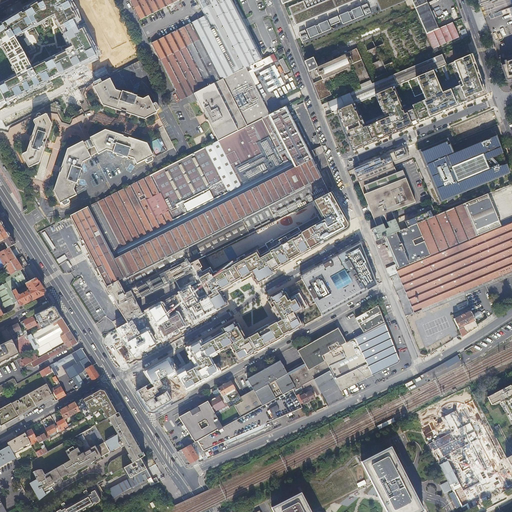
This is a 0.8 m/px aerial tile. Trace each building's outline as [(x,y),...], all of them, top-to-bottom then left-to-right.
[(39,0),(24,9),(33,25),(37,23),(38,25),(49,18),(56,18),(71,47),(51,58),(60,76),(97,57),(95,53),(97,52),(85,28),(80,31),(76,24),(80,22),(78,18),(79,17),(69,0),(41,0),(39,1),(39,0)] [(246,67),(261,59),(257,51),(236,10),(231,0),(130,0),(140,20),(179,0),(198,0),(206,16),(152,43),(181,100),(194,93),(246,67)] [(292,15),(296,24),(353,0),(328,0),(307,9),(292,15)] [(306,0),(303,1),(307,9),(328,0),(306,0)] [(404,0),(375,0),(380,11),(405,1),(404,0)] [(438,29),(425,0),(411,0),(416,10),(426,34),(438,29)] [(289,7),(292,15),(307,9),(303,1),(289,7)] [(299,33),(302,42),(370,13),(367,4),(299,33)] [(501,65),(506,81),(511,79),(511,7),(511,8),(511,9),(511,58),(504,61),(505,65),(501,65)] [(16,38),(24,33),(23,32),(33,25),(24,9),(6,20),(0,23),(0,107),(60,76),(51,58),(32,67),(25,52),(16,38)] [(438,29),(426,34),(434,52),(438,50),(437,47),(459,37),(453,22),(438,29)] [(467,32),(465,28),(460,30),(463,40),(465,39),(469,38),(467,32)] [(313,83),(320,100),(331,94),(329,90),(328,90),(325,82),(348,72),(347,68),(352,66),(361,88),(371,84),(361,60),(361,59),(361,58),(356,48),(341,55),(341,56),(318,67),(314,58),(305,62),(309,72),(317,68),(318,69),(316,70),(319,76),(321,75),(323,79),(313,83)] [(393,75),(398,85),(408,81),(432,70),(446,65),(442,54),(436,57),(393,75)] [(442,93),(432,70),(408,81),(415,97),(423,93),(425,100),(403,109),(394,87),(375,95),(384,116),(366,123),(357,102),(337,111),(353,150),(483,95),(469,55),(453,62),(462,84),(442,93)] [(285,73),(289,71),(284,58),(279,60),(285,73)] [(379,61),(373,63),(376,69),(381,67),(379,61)] [(275,66),(271,68),(278,82),(282,80),(275,66)] [(218,141),(270,114),(246,67),(194,93),(218,141)] [(269,68),(266,70),(273,85),(277,83),(269,68)] [(264,71),(260,73),(267,88),(271,86),(264,71)] [(361,88),(327,102),(332,113),(337,111),(357,102),(375,95),(394,87),(398,85),(393,75),(371,84),(361,88)] [(143,98),(138,97),(137,96),(137,95),(133,94),(134,93),(127,90),(126,92),(122,90),(122,91),(116,89),(110,79),(109,79),(107,76),(93,83),(94,87),(103,105),(118,110),(117,112),(121,114),(121,112),(126,114),(126,115),(129,117),(130,114),(145,119),(157,112),(156,111),(159,109),(160,109),(160,107),(156,101),(155,101),(152,102),(149,96),(143,98)] [(89,207),(135,298),(141,296),(141,297),(192,271),(194,271),(190,264),(198,260),(313,201),(330,192),(312,158),(309,152),(285,106),(270,114),(218,141),(89,207)] [(22,155),(28,167),(30,167),(40,162),(45,146),(48,147),(48,145),(47,145),(48,142),(49,143),(50,141),(47,140),(52,124),(47,114),(46,114),(34,120),(33,121),(35,125),(33,132),(31,131),(29,135),(31,135),(29,140),(28,140),(27,144),(29,144),(27,152),(23,153),(22,155)] [(167,151),(173,148),(163,126),(157,129),(167,151)] [(125,133),(121,132),(120,134),(106,129),(91,137),(91,139),(84,142),(84,141),(68,149),(63,163),(60,162),(59,166),(61,167),(59,172),(58,171),(56,175),(59,176),(54,190),(60,203),(62,202),(63,204),(63,205),(64,205),(65,205),(70,203),(71,202),(71,201),(69,198),(77,194),(74,188),(76,182),(77,183),(79,179),(80,179),(82,172),(81,172),(82,168),(81,168),(83,162),(92,157),(91,156),(98,152),(99,154),(107,150),(113,151),(113,152),(117,154),(117,155),(124,157),(124,156),(128,157),(128,156),(134,158),(137,163),(145,159),(146,162),(147,162),(148,162),(153,160),(153,159),(153,158),(152,156),(154,155),(148,143),(133,138),(134,136),(130,134),(129,136),(125,134),(125,133)] [(418,150),(440,202),(510,173),(497,135),(453,153),(452,149),(450,145),(447,138),(418,150)] [(320,146),(309,152),(312,158),(322,153),(320,146)] [(359,181),(394,167),(392,162),(408,155),(405,147),(380,157),(353,168),(359,181)] [(394,167),(359,181),(377,226),(395,219),(392,212),(416,202),(403,170),(397,173),(394,167)] [(331,192),(330,192),(313,201),(319,213),(317,214),(318,216),(274,242),(273,239),(265,243),(267,246),(246,258),(245,255),(230,263),(231,265),(224,269),(223,267),(213,273),(210,267),(202,272),(200,268),(202,267),(198,260),(190,264),(194,271),(200,282),(217,311),(230,303),(225,296),(224,296),(222,292),(251,276),(254,280),(256,279),(257,282),(274,273),(272,270),(281,265),(281,264),(288,260),(289,261),(345,229),(345,228),(347,226),(347,224),(347,221),(348,221),(331,192)] [(135,298),(89,207),(71,215),(96,264),(107,286),(106,288),(109,294),(112,294),(116,301),(115,303),(121,313),(128,322),(143,313),(138,304),(135,298)] [(408,227),(436,215),(434,209),(431,210),(427,212),(406,221),(408,227)] [(370,229),(375,240),(399,230),(395,219),(377,226),(370,229)] [(5,228),(0,220),(0,241),(4,240),(10,236),(5,228)] [(3,250),(8,247),(9,247),(15,244),(14,242),(15,241),(12,236),(10,236),(4,240),(0,241),(0,244),(1,246),(3,250)] [(316,302),(323,315),(377,285),(360,243),(301,276),(302,278),(316,302)] [(8,247),(3,250),(0,252),(0,257),(4,265),(17,258),(13,253),(9,247),(8,247)] [(64,254),(56,260),(64,272),(72,267),(67,260),(67,259),(64,254)] [(22,256),(17,258),(4,265),(0,267),(0,272),(1,272),(4,279),(23,268),(28,265),(22,256)] [(389,276),(395,274),(392,266),(386,268),(389,276)] [(27,275),(23,268),(4,279),(0,280),(0,298),(5,308),(17,302),(12,291),(30,281),(27,275)] [(19,306),(44,294),(44,292),(45,290),(37,278),(31,281),(30,281),(12,291),(17,302),(19,306)] [(170,357),(143,372),(151,384),(152,383),(160,379),(174,371),(185,392),(219,373),(210,357),(229,346),(238,362),(303,326),(296,313),(316,302),(302,278),(266,299),(278,319),(245,337),(236,320),(185,348),(192,361),(177,369),(170,357)] [(355,318),(364,333),(373,328),(384,322),(377,306),(355,318)] [(52,324),(62,318),(56,308),(52,307),(35,315),(39,323),(40,326),(42,325),(44,328),(52,324)] [(458,328),(475,320),(471,310),(454,318),(458,328)] [(479,310),(473,314),(476,319),(482,315),(479,310)] [(37,325),(36,324),(32,316),(20,322),(24,331),(25,331),(26,330),(36,325),(37,325)] [(48,343),(70,331),(62,318),(52,324),(44,328),(42,329),(38,330),(29,335),(27,336),(35,350),(37,349),(48,343)] [(364,333),(346,343),(322,356),(338,384),(341,391),(398,365),(400,361),(384,322),(373,328),(364,333)] [(18,323),(7,329),(12,339),(13,340),(15,339),(15,340),(18,338),(24,335),(22,332),(18,323)] [(322,356),(346,343),(338,328),(297,351),(303,362),(286,372),(280,361),(247,379),(254,390),(241,397),(242,401),(235,405),(241,417),(293,389),(294,390),(301,386),(309,381),(313,379),(321,394),(338,384),(322,356)] [(64,343),(75,338),(70,331),(48,343),(51,348),(63,342),(64,343)] [(113,351),(127,344),(124,337),(109,344),(113,351)] [(34,367),(78,342),(75,338),(64,343),(47,353),(39,358),(39,357),(38,358),(37,359),(31,362),(34,367)] [(0,363),(20,353),(13,340),(12,339),(0,345),(0,363)] [(51,349),(51,348),(48,343),(37,349),(40,355),(51,349)] [(73,365),(87,357),(84,352),(81,348),(50,365),(51,368),(55,366),(57,365),(58,367),(62,365),(65,370),(73,365)] [(22,360),(23,361),(34,354),(35,354),(35,353),(22,360)] [(25,365),(31,362),(37,359),(34,354),(23,361),(25,365)] [(92,365),(87,357),(73,365),(78,373),(78,374),(92,365)] [(78,373),(73,365),(65,370),(71,379),(78,373)] [(97,372),(92,365),(78,374),(85,384),(100,376),(97,372)] [(50,372),(47,367),(40,371),(43,376),(50,372)] [(4,390),(17,383),(15,378),(11,378),(0,384),(0,392),(1,392),(4,390)] [(139,391),(146,402),(154,397),(155,396),(154,394),(157,392),(158,393),(159,392),(157,388),(163,385),(162,384),(160,379),(152,383),(154,386),(148,390),(146,387),(139,391)] [(317,396),(321,394),(313,379),(309,381),(311,385),(317,396)] [(239,395),(231,380),(218,388),(222,394),(222,395),(226,401),(226,403),(239,395)] [(305,388),(311,385),(309,381),(301,386),(303,389),(305,388)] [(18,416),(54,396),(49,388),(48,387),(47,384),(11,403),(18,416)] [(511,384),(511,385),(511,384),(488,396),(492,404),(499,400),(500,402),(502,401),(506,410),(506,411),(508,414),(511,421),(511,454),(506,457),(511,468),(511,384)] [(59,399),(66,395),(61,386),(54,391),(59,399)] [(301,386),(294,390),(301,405),(303,404),(309,401),(305,393),(304,391),(303,389),(301,386)] [(108,418),(119,412),(106,390),(103,389),(100,388),(75,401),(80,410),(83,416),(90,412),(91,414),(102,408),(107,418),(108,418)] [(209,402),(214,411),(224,405),(223,403),(226,401),(222,395),(222,394),(218,388),(215,390),(218,396),(209,402)] [(265,423),(302,407),(301,405),(294,390),(293,389),(241,417),(223,427),(197,440),(203,450),(208,448),(265,423)] [(305,393),(309,401),(315,398),(311,390),(307,392),(305,393)] [(153,409),(171,400),(167,393),(166,392),(157,397),(158,400),(157,401),(157,400),(155,400),(154,397),(146,402),(150,409),(152,409),(153,409)] [(80,410),(75,401),(59,410),(64,418),(64,419),(80,410)] [(179,417),(195,442),(197,440),(223,427),(216,415),(214,411),(209,402),(208,401),(179,417)] [(18,416),(11,403),(0,408),(0,424),(1,426),(18,416)] [(216,415),(229,408),(227,404),(224,405),(214,411),(216,415)] [(126,448),(128,451),(129,454),(128,455),(132,462),(142,457),(144,456),(137,442),(125,422),(119,412),(108,418),(118,434),(125,445),(126,448)] [(58,425),(56,426),(60,432),(69,427),(67,425),(67,423),(64,419),(64,418),(57,422),(58,425)] [(429,443),(437,459),(462,446),(465,452),(463,453),(465,457),(467,456),(481,483),(497,474),(470,422),(429,443)] [(55,423),(53,424),(57,431),(49,435),(51,437),(56,434),(60,432),(56,426),(55,423)] [(49,435),(57,431),(53,424),(45,429),(47,432),(49,435)] [(31,444),(32,445),(38,441),(36,438),(32,429),(27,432),(25,433),(31,444)] [(36,438),(38,441),(40,443),(43,442),(51,437),(49,435),(47,432),(36,438)] [(8,443),(13,453),(31,444),(25,433),(8,443)] [(125,445),(118,434),(99,445),(104,455),(110,452),(111,453),(125,445)] [(205,452),(203,450),(197,440),(195,442),(177,451),(185,464),(188,465),(199,458),(192,446),(195,444),(201,454),(205,452)] [(40,494),(42,498),(46,494),(45,493),(53,488),(52,486),(55,484),(55,483),(54,482),(59,479),(67,474),(68,474),(70,475),(77,470),(91,463),(100,457),(104,455),(99,445),(97,446),(96,445),(81,453),(78,447),(75,449),(73,446),(68,449),(70,452),(67,454),(70,459),(45,474),(42,469),(41,469),(40,469),(39,469),(38,469),(37,469),(36,470),(35,470),(34,470),(38,476),(36,477),(37,479),(33,481),(34,482),(31,484),(33,488),(35,488),(39,495),(40,494)] [(0,466),(16,458),(13,453),(9,446),(0,451),(0,466)] [(419,511),(424,510),(391,446),(362,461),(387,511),(419,511)] [(208,448),(203,450),(205,452),(208,458),(212,456),(208,448)] [(122,468),(132,462),(128,455),(129,454),(128,451),(114,459),(111,461),(110,462),(109,463),(108,465),(108,466),(108,467),(108,469),(108,471),(109,473),(111,471),(113,474),(122,468)] [(145,462),(142,457),(132,462),(122,468),(128,479),(146,468),(148,468),(145,462)] [(155,484),(159,482),(157,478),(153,480),(150,474),(146,468),(128,479),(109,489),(113,497),(110,499),(114,506),(155,484)] [(440,484),(443,493),(449,492),(445,483),(440,484)] [(79,511),(103,499),(97,489),(92,492),(93,493),(63,510),(62,509),(57,511),(79,511)] [(453,491),(449,493),(457,508),(461,506),(453,491)] [(311,511),(301,492),(272,507),(274,511),(311,511)]
